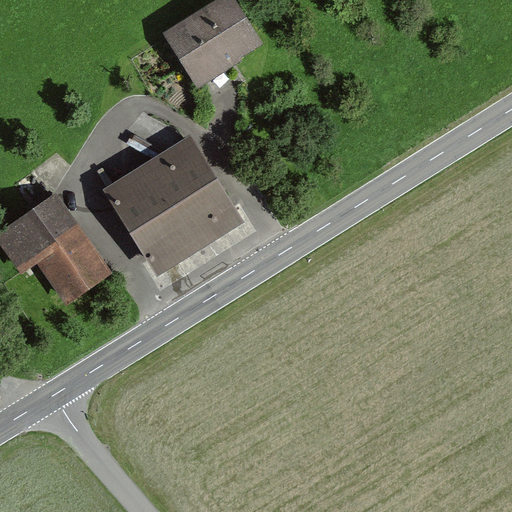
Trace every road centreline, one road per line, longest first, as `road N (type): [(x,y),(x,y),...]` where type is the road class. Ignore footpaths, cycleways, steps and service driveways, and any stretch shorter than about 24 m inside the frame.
road 1 (secondary): [(511,110),(43,401)]
road 2 (unknown): [(193,63),(124,108),(99,137),(93,160),(105,206),(171,320)]
road 3 (unclassified): [(43,401),(147,511)]
